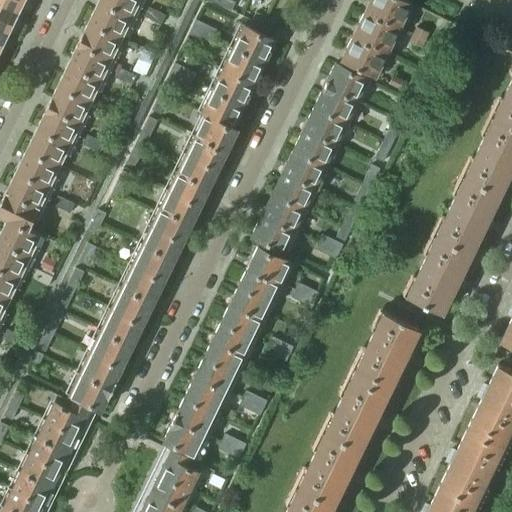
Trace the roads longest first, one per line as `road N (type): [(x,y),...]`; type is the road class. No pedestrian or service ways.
road 1 (residential): [(82,511),(334,0)]
road 2 (residential): [(511,261),(479,328),(450,356),(377,511)]
road 3 (residential): [(0,142),(69,0)]
